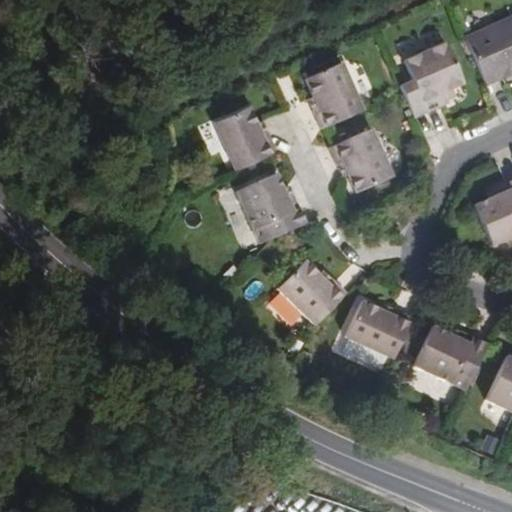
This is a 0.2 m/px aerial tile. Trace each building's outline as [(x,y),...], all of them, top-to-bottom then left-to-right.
[(511,18),(466,39),(486,87),(500,81),(500,83),(511,77),(511,18)] [(401,88),(415,120),(449,105),(445,95),(464,87),(445,45),(405,63),(414,82),(401,88)] [(315,97),(329,126),(364,110),(344,62),(307,78),(315,97)] [(213,119),(234,167),(270,151),(258,122),(249,103),(213,119)] [(372,128),(337,144),(349,174),(358,192),(393,176),(372,128)] [(260,242),(275,236),(307,223),(297,199),(291,201),(285,187),(278,172),(237,190),(260,242)] [(491,246),(511,236),(511,180),(500,186),(503,193),(473,206),(491,246)] [(276,289),(313,325),(340,298),(317,275),(303,261),(276,289)] [(344,337),(391,360),(408,324),(379,310),(361,302),(344,337)] [(411,367),(464,392),(486,345),(463,335),(460,340),(445,332),(432,326),(411,367)] [(490,401),(511,410),(511,359),(509,358),(490,401)]
